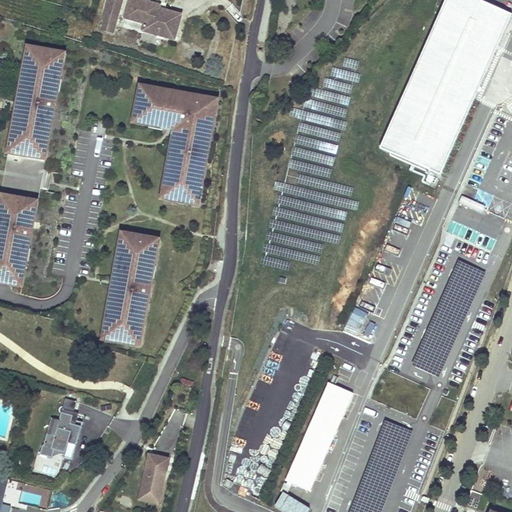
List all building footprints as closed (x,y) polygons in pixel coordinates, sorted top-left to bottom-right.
[(123,0),(108,0),(99,31),(114,35),(123,0)] [(145,25),(143,33),(159,37),(175,42),(179,26),(182,16),(165,11),(164,15),(159,14),(160,10),(161,6),(138,0),(130,0),(125,20),(145,25)] [(439,175),(510,15),(476,0),(445,0),(379,149),(439,175)] [(45,49),(30,46),(29,56),(24,55),(21,72),(25,72),(23,85),(19,84),(17,93),(19,93),(17,99),(20,100),(19,105),(15,104),(13,114),(17,115),(15,127),(11,126),(8,142),(13,143),(11,152),(25,155),(25,156),(40,159),(41,153),(42,149),(46,150),(49,133),(46,133),(48,120),(51,121),(54,109),(55,101),(57,91),(53,90),(56,78),(59,79),(62,63),(58,62),(60,53),(45,50),(45,49)] [(142,95),(138,94),(132,123),(137,124),(149,126),(149,122),(163,124),(168,125),(175,126),(174,131),(172,139),(176,140),(174,152),(170,152),(168,161),(172,162),(170,174),(166,173),(163,189),(167,190),(166,199),(180,202),(180,203),(195,206),(196,196),(201,197),(204,180),(200,179),(203,167),(206,168),(208,159),(204,158),(206,145),(210,146),(217,107),(205,105),(207,97),(195,95),(194,98),(182,96),(183,93),(166,90),(166,94),(154,92),(155,87),(143,85),(142,95)] [(205,105),(217,107),(219,99),(207,97),(205,105)] [(163,124),(149,122),(149,126),(148,127),(162,130),(163,124)] [(483,213),(485,206),(462,196),(459,202),(483,213)] [(32,212),(34,201),(19,198),(19,200),(4,197),(3,206),(0,205),(0,283),(10,286),(10,285),(18,286),(20,277),(24,278),(27,262),(23,261),(26,249),(29,250),(36,212),(32,212)] [(139,237),(124,234),(123,244),(118,243),(115,259),(119,260),(117,272),(113,272),(111,281),(113,281),(111,287),(114,287),(113,293),(109,292),(108,302),(111,302),(109,315),(105,314),(102,330),(107,331),(105,340),(119,343),(119,344),(134,346),(136,336),(140,337),(143,321),(140,320),(142,308),(146,309),(151,279),(147,278),(150,266),(153,266),(156,250),(152,249),(153,240),(139,237)] [(459,261),(412,366),(439,379),(485,273),(459,261)] [(349,318),(343,330),(357,336),(363,324),(349,318)] [(327,381),(286,481),(311,491),(352,392),(327,381)] [(74,410),(76,402),(65,399),(63,407),(74,410)] [(73,413),(74,410),(63,407),(60,407),(59,409),(59,410),(59,411),(60,413),(61,414),(72,417),(70,424),(81,427),(82,423),(76,421),(78,414),(73,413)] [(76,445),(81,427),(70,424),(72,417),(61,414),(59,421),(51,419),(44,446),(43,446),(41,455),(52,458),(53,455),(54,450),(65,453),(68,443),(76,445)] [(382,511),(413,432),(384,422),(349,511),(382,511)] [(72,460),(76,445),(68,443),(65,453),(54,450),(53,455),(72,460)] [(163,481),(162,478),(162,475),(165,473),(168,459),(148,454),(140,488),(145,494),(154,496),(161,492),(163,481)] [(0,511),(2,511),(11,479),(0,476),(0,511)] [(47,509),(51,491),(24,485),(23,491),(43,495),(41,508),(47,509)] [(158,505),(161,492),(154,496),(145,494),(140,488),(138,500),(158,505)] [(484,496),(471,490),(469,495),(482,500),(484,496)] [(273,507),(282,511),(306,511),(310,508),(282,492),(273,507)]
